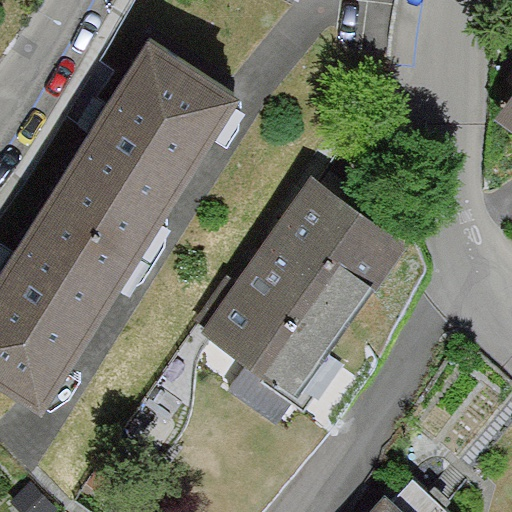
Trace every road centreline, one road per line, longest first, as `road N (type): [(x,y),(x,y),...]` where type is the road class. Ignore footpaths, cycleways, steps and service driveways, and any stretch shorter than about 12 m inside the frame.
road 1 (residential): [(450,0),(441,37),(459,250),(511,345)]
road 2 (residential): [(78,0),(45,61),(0,116)]
